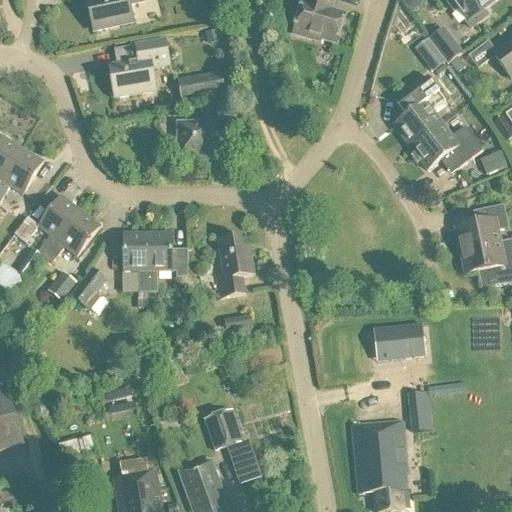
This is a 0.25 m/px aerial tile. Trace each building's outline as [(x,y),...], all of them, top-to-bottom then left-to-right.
[(99,0),(87,3),(94,34),(133,25),(129,8),(146,5),(144,0),(99,0)] [(332,0),(307,0),(305,6),(302,5),(293,36),(318,44),(319,41),(335,46),(344,17),(328,13),(332,0)] [(484,13),(501,0),(443,0),(450,9),(454,6),(470,26),(485,15),(484,13)] [(428,43),(444,65),(447,69),(451,66),(457,61),(463,57),(444,31),(428,43)] [(205,36),(207,47),(220,45),(217,34),(205,36)] [(494,60),(498,65),(511,83),(511,82),(511,41),(495,54),(488,44),(468,59),(478,72),(494,60)] [(138,64),(134,65),(109,70),(114,101),(156,93),(152,71),(169,68),(165,43),(135,49),(138,64)] [(445,67),(439,59),(427,69),(433,76),(445,67)] [(457,61),(451,66),(459,76),(465,72),(457,61)] [(221,76),(199,80),(203,101),(225,97),(221,76)] [(393,129),(410,151),(442,127),(433,114),(446,105),(428,81),(402,100),(413,114),(393,129)] [(212,159),(212,148),(224,148),(224,125),(223,113),(202,114),(202,125),(177,126),(178,160),(212,159)] [(511,135),(502,121),(493,127),(506,146),(511,142),(511,135)] [(442,127),(410,151),(427,174),(447,159),(458,174),(483,154),(465,130),(452,140),(442,127)] [(0,189),(22,153),(1,140),(0,141),(0,189)] [(22,153),(0,189),(0,206),(10,190),(23,198),(43,165),(22,153)] [(506,158),(487,166),(491,175),(510,167),(506,158)] [(37,256),(45,262),(81,215),(62,200),(38,230),(39,231),(50,240),(37,256)] [(455,230),(460,254),(511,243),(511,242),(500,245),(497,234),(508,231),(503,208),(473,215),(476,226),(455,230)] [(81,215),(45,262),(52,267),(65,251),(77,260),(100,230),(81,215)] [(39,231),(38,230),(27,222),(14,239),(26,248),(39,231)] [(139,275),(139,296),(148,296),(148,237),(123,237),(124,276),(139,275)] [(187,253),(172,253),(172,237),(148,237),(148,296),(158,296),(157,275),(176,275),(176,281),(188,281),(187,253)] [(243,281),(255,279),(251,256),(244,257),(241,240),(217,244),(223,276),(216,277),(220,302),(246,298),(243,281)] [(511,243),(460,254),(465,278),(478,275),(481,291),(511,286),(511,243)] [(0,265),(0,305),(8,311),(43,260),(31,252),(15,276),(0,265)] [(92,272),(70,300),(89,315),(100,301),(96,298),(107,284),(92,272)] [(62,275),(48,295),(62,305),(76,286),(62,275)] [(149,299),(149,313),(158,313),(158,299),(149,299)] [(250,318),(224,322),(227,338),(252,334),(250,318)] [(405,364),(426,361),(422,328),(401,330),(405,364)] [(227,364),(216,367),(222,383),(232,379),(227,364)] [(0,455),(24,449),(8,395),(0,397),(0,455)] [(428,397),(408,399),(412,436),(427,434),(428,439),(432,439),(428,397)] [(231,413),(204,422),(215,454),(242,446),(231,413)] [(409,478),(404,425),(352,429),(358,498),(376,497),(377,511),(410,511),(407,478),(409,478)] [(145,453),(118,458),(122,480),(114,482),(118,511),(161,511),(156,475),(148,476),(145,453)] [(227,511),(211,465),(180,476),(193,511),(227,511)]
